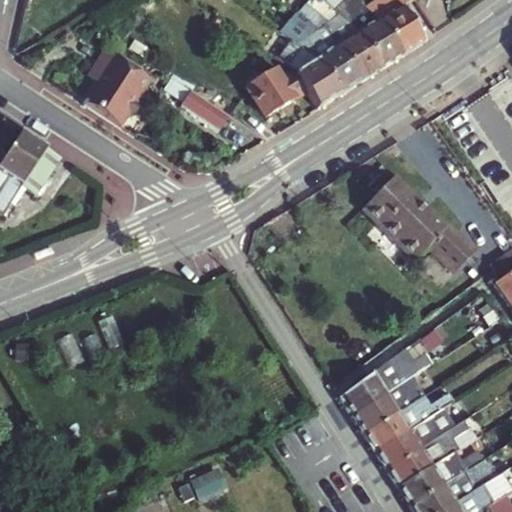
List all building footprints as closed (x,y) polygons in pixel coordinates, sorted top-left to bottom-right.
[(360,84),(381,71),(357,35),(333,13),(323,5),(317,0),(310,0),(296,16),(316,33),(337,48),(360,84)] [(333,13),(344,0),(328,0),(323,5),(333,13)] [(381,71),(401,58),(378,21),(365,10),(354,0),(344,0),(333,13),(357,35),(381,71)] [(401,58),(423,45),(400,8),(407,4),(405,0),(378,0),(365,10),(378,21),(401,58)] [(339,98),(360,84),(337,48),(316,33),(296,16),(279,36),(289,43),(316,61),(339,98)] [(306,95),(317,111),(339,98),(316,61),(289,43),(276,63),(292,74),(306,95)] [(149,83),(104,54),(96,68),(104,73),(96,85),(83,105),(120,128),(128,116),(136,114),(134,106),(149,83)] [(96,68),(88,80),(96,85),(104,73),(96,68)] [(280,81),(274,71),(245,89),(264,120),(306,95),(292,74),(280,81)] [(171,81),(162,92),(182,106),(180,110),(217,135),(227,119),(191,94),(171,81)] [(200,81),(191,94),(227,119),(237,105),(200,81)] [(511,112),(500,91),(464,111),(498,172),(511,164),(511,112)] [(59,160),(20,135),(5,158),(0,151),(0,217),(2,218),(20,189),(35,199),(59,160)] [(361,211),(411,261),(424,248),(451,273),(474,250),(395,176),(361,211)] [(511,273),(494,287),(511,313),(511,273)] [(338,401),(350,420),(386,397),(411,381),(431,367),(425,356),(412,364),(404,353),(338,401)] [(350,420),(362,438),(422,399),(411,381),(386,397),(350,420)] [(422,399),(362,438),(373,455),(437,415),(452,405),(446,397),(428,408),(422,399)] [(437,415),(373,455),(384,473),(453,429),(448,421),(443,424),(437,415)] [(384,473),(396,491),(454,454),(458,451),(452,442),(468,432),(462,423),(453,429),(384,473)] [(458,451),(474,441),(468,432),(452,442),(458,451)] [(454,454),(396,491),(408,509),(443,486),(482,463),(476,455),(461,464),(454,454)] [(409,511),(441,511),(474,491),(470,486),(489,474),(482,463),(443,486),(408,509),(409,511)] [(227,491),(217,471),(188,484),(198,504),(227,491)] [(441,511),(481,511),(485,509),(487,511),(511,511),(511,509),(504,497),(511,493),(499,476),(474,491),(441,511)]
